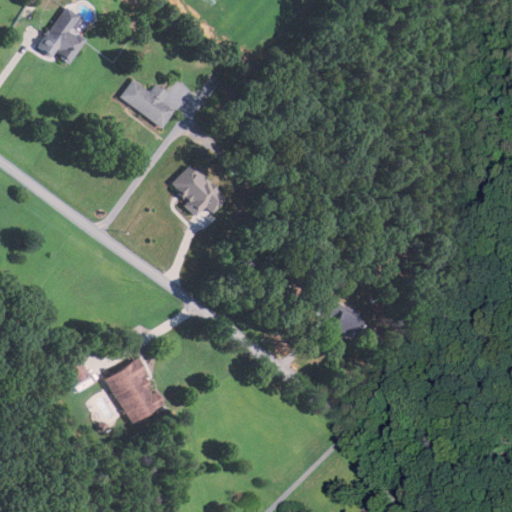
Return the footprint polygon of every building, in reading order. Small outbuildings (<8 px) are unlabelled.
[(66,63),(81,40),(66,30),(76,15),(61,5),(34,47),(49,56),(51,53),(66,63)] [(115,97),(158,126),(170,109),(158,101),(164,92),(151,83),(146,90),(128,78),(115,97)] [(187,163),(168,183),(184,199),(180,204),(193,216),(202,207),(207,212),(221,196),(187,163)] [(321,324),(348,339),(360,317),(333,302),(321,324)] [(371,350),(384,327),(425,349),(412,372),(371,350)] [(72,383),(87,373),(73,353),(58,363),(72,383)] [(125,422),(159,405),(136,359),(102,375),(125,422)] [(482,511),(508,500),(511,508),(511,511),(482,511)]
